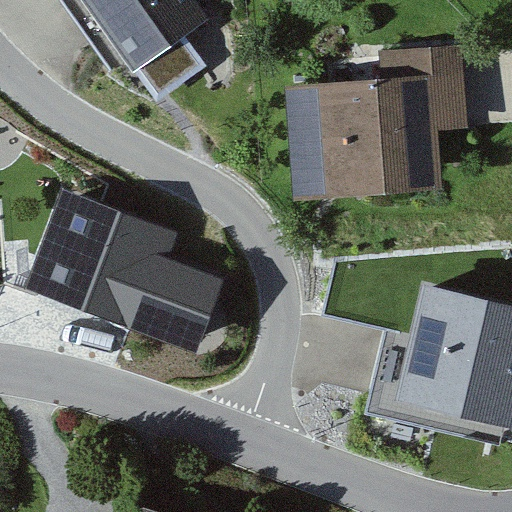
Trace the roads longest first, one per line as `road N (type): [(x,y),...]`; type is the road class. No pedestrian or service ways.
road 1 (residential): [(245,443),(277,347),(279,282),(254,228),(202,185),(50,106),(0,57)]
road 2 (residential): [(0,373),(71,383),(245,443)]
road 3 (residential): [(245,443),(434,511)]
